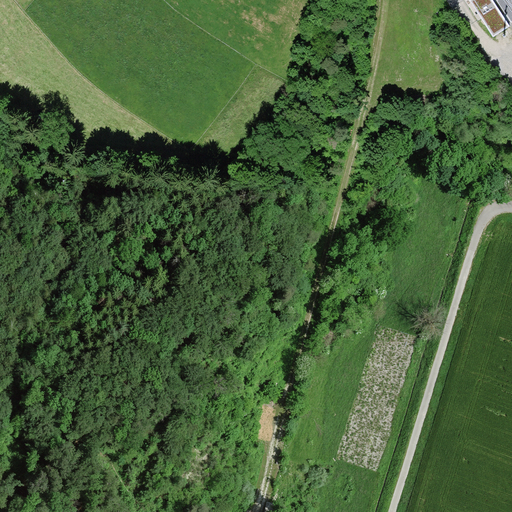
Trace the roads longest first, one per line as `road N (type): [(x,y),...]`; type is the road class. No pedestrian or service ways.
road 1 (track): [(0,215),(98,226),(126,246),(142,272),(125,430),(75,511)]
road 2 (track): [(392,511),(479,222),(511,206)]
